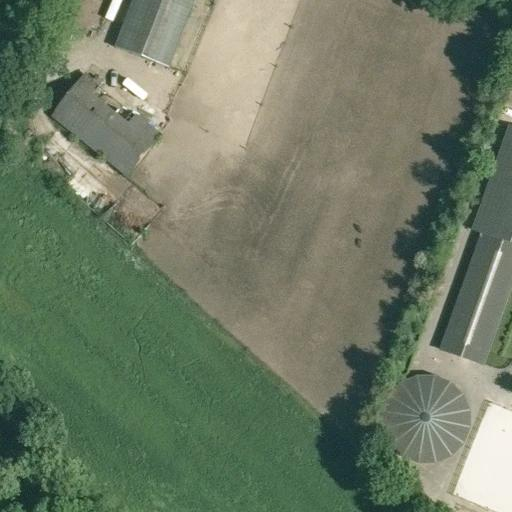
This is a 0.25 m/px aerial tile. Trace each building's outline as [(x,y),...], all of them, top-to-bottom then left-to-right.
[(194,0),(134,0),(116,48),(168,68),(194,0)] [(67,29),(64,36),(78,42),(81,35),(67,29)] [(92,81),(85,75),(52,116),(66,127),(99,87),(102,82),(96,77),(92,81)] [(66,127),(99,154),(133,114),(99,87),(66,127)] [(161,136),(133,114),(99,154),(128,177),(161,136)] [(474,232),(484,235),(443,351),(481,364),(511,276),(511,129),(474,232)] [(460,397),(449,386),(434,380),(418,381),(403,387),(392,399),(386,414),(387,430),(393,444),(404,455),(419,461),(435,461),(450,454),(461,443),(467,428),(467,412),(460,397)]
